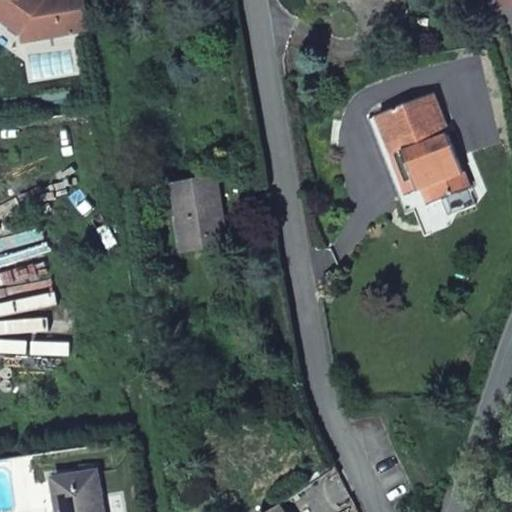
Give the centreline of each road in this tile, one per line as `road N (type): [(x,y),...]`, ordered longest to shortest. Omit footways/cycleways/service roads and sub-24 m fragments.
road 1 (residential): [(257,0),(326,403),(382,511)]
road 2 (tertiary): [(511,348),(459,511)]
